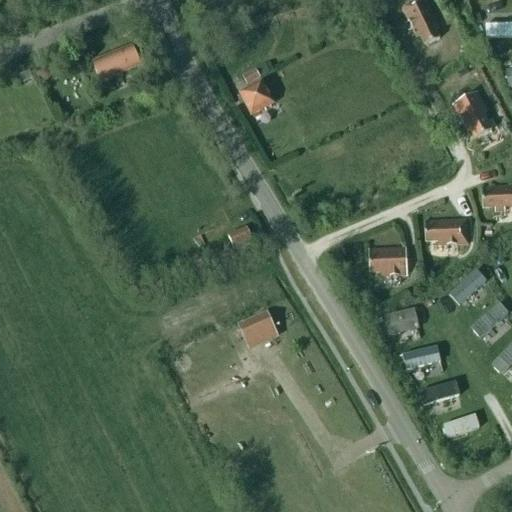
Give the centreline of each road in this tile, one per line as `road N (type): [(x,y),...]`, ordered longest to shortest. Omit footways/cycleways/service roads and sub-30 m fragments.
road 1 (residential): [(299,255),(457,184),(463,174),(460,150),(400,38)]
road 2 (unclassified): [(299,255),(191,74),(161,0)]
road 3 (unclassified): [(445,503),(299,255)]
road 4 (unclassified): [(0,53),(148,0)]
